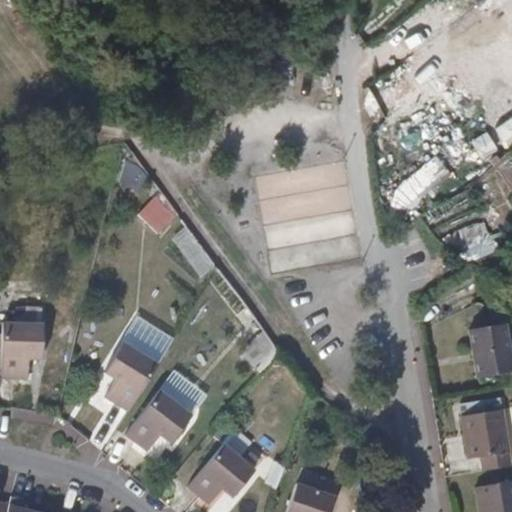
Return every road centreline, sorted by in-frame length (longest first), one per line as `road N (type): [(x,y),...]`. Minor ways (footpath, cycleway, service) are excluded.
road 1 (track): [(416,446),(320,382),(141,135),(77,114),(5,0)]
road 2 (residential): [(335,75),(430,511)]
road 3 (residential): [(127,511),(87,484),(0,460)]
